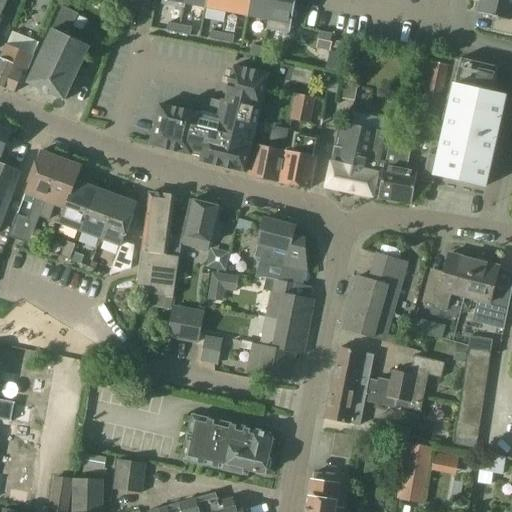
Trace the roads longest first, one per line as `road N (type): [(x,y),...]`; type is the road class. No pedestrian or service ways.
road 1 (unclassified): [(339,236),(305,204),(172,172),(0,103)]
road 2 (residential): [(309,405),(150,368),(13,282)]
road 3 (unclassified): [(309,405),(339,236)]
road 4 (residential): [(497,232),(373,217),(339,236)]
road 5 (residential): [(452,23),(325,0)]
